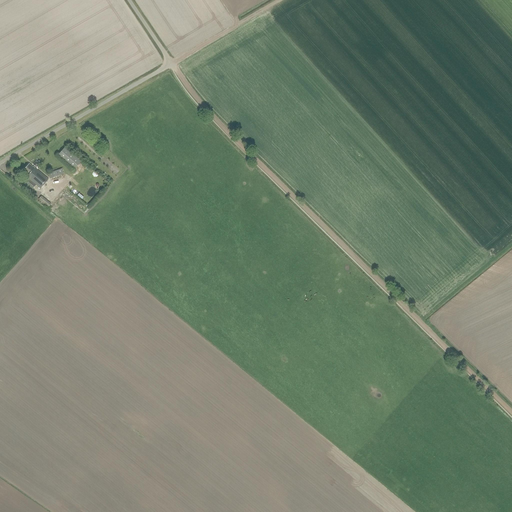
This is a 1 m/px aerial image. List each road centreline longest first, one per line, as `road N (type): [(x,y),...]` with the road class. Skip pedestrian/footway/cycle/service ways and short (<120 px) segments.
road 1 (track): [(167,62),(511,412)]
road 2 (unclassified): [(0,162),(165,65),(129,0)]
road 3 (track): [(167,62),(281,0)]
